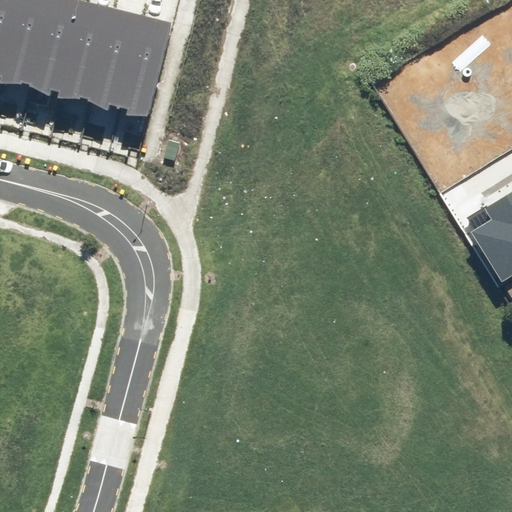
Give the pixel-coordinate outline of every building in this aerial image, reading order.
[(0,0),(0,75),(4,76),(22,0),(0,0)] [(22,0),(4,76),(33,84),(53,0),(22,0)] [(53,0),(33,84),(62,91),(84,0),(81,0),(53,0)] [(62,91),(91,98),(113,8),(84,0),(62,91)] [(91,98),(120,105),(142,15),(113,8),(91,98)] [(511,12),(486,44),(497,52),(480,73),(494,84),(476,105),(511,135),(511,12)] [(120,105),(148,112),(171,22),(142,15),(120,105)] [(423,163),(436,188),(463,174),(449,148),(423,163)] [(497,216),(474,229),(500,274),(511,266),(511,189),(489,203),(497,216)] [(340,511),(343,467),(329,467),(330,444),(299,442),(298,465),(284,464),(284,467),(267,466),(264,466),(261,467),(258,468),(255,468),(252,469),(250,470),(247,471),(244,472),(241,473),(239,474),(236,476),(233,477),(231,479),(228,480),(226,482),(224,484),(221,486),(219,488),(217,490),(215,492),(213,494),(211,496),(209,498),(207,501),(205,503),(204,506),(202,508),(201,511),(200,511),(340,511)]
